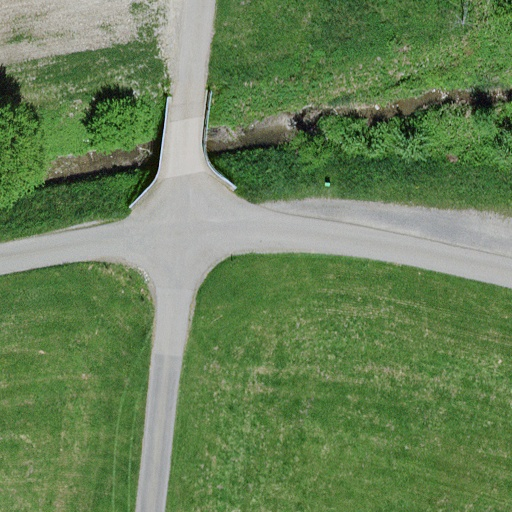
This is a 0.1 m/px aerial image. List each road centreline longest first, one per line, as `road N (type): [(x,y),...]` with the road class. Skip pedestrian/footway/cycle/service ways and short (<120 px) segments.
road 1 (residential): [(511,266),(283,226),(180,227),(0,258)]
road 2 (track): [(205,0),(180,162),(152,511)]
